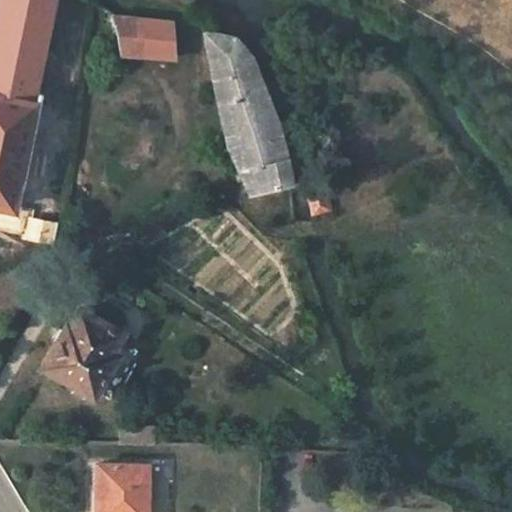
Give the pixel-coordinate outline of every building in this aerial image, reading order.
[(0,0),(0,222),(26,228),(25,235),(52,241),(55,223),(29,217),(31,211),(11,207),(53,0),(0,0)] [(171,21),(109,13),(103,52),(174,57),(171,21)] [(199,19),(188,19),(192,39),(205,37),(204,31),(206,32),(206,21),(199,19)] [(286,156),(261,82),(249,53),(235,37),(206,32),(204,31),(205,37),(213,80),(228,147),(238,171),(250,193),(290,183),(286,156)] [(209,192),(202,195),(205,202),(212,199),(209,192)] [(325,194),(304,199),(309,216),(330,210),(325,194)] [(162,226),(152,231),(153,238),(165,233),(162,226)] [(152,231),(139,232),(140,239),(153,238),(152,231)] [(119,331),(78,307),(68,325),(65,323),(42,365),(71,382),(70,385),(71,390),(82,396),(87,395),(88,392),(92,394),(94,390),(109,398),(136,349),(116,338),(119,331)] [(154,426),(119,426),(119,443),(154,444),(154,426)] [(146,511),(148,464),(97,463),(95,511),(146,511)]
